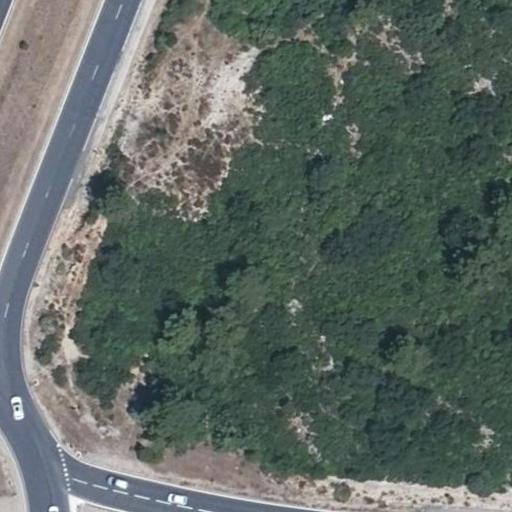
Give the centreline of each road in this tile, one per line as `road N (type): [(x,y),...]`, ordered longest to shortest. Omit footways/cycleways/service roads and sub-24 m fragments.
road 1 (primary): [(7,403),(0,368),(12,288),(123,0)]
road 2 (primary): [(219,511),(79,479),(36,450)]
